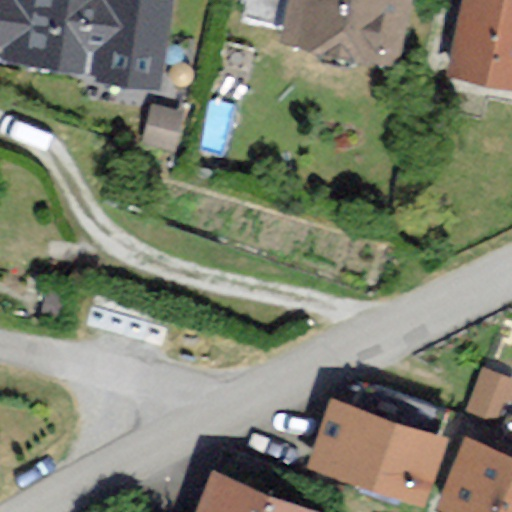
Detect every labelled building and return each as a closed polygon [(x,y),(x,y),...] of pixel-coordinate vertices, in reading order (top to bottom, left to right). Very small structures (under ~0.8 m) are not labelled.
[(0,0),(0,42),(7,44),(5,59),(100,71),(99,78),(166,87),(177,0),(0,0)] [(283,29),(281,38),(400,62),(412,0),(247,0),(244,21),(283,29)] [(511,0),(464,0),(448,76),(511,89),(511,0)] [(173,120),(147,112),(139,139),(165,146),(173,120)] [(511,386),(511,384),(487,375),(474,405),(501,415),(511,386)] [(344,406),(323,458),(354,471),(392,486),(407,492),(440,411),(372,383),(360,412),(344,406)] [(511,511),(511,459),(473,444),(447,505),(465,511),(511,511)] [(392,486),(354,471),(349,484),(387,499),(392,486)] [(307,511),(224,479),(211,511),(307,511)]
